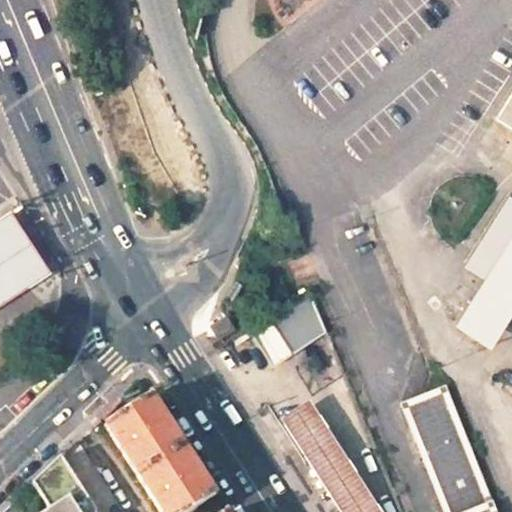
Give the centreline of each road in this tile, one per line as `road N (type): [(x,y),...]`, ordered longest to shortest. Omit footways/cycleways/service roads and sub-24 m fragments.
road 1 (unknown): [(312,211),(425,128),(503,0)]
road 2 (tertiary): [(108,249),(107,213),(24,0)]
road 3 (tertiary): [(0,23),(63,172),(108,249)]
road 4 (tertiary): [(277,511),(151,317)]
road 5 (tertiary): [(0,463),(151,317)]
road 6 (unknown): [(230,67),(357,0)]
